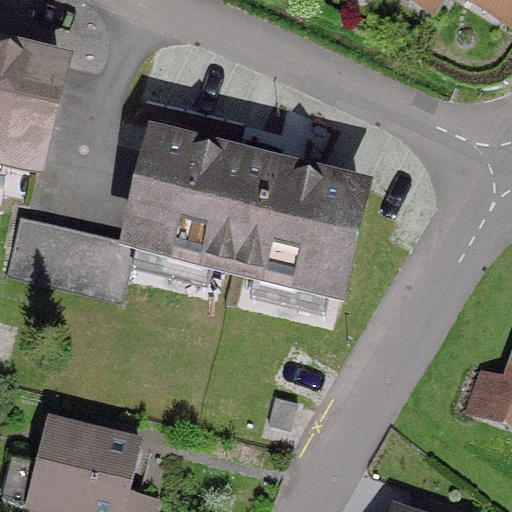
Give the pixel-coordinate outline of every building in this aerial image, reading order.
[(483,0),(502,11),(508,0),(483,0)] [(55,82),(0,68),(0,166),(32,174),(55,82)] [(332,299),(354,206),(149,156),(127,249),(164,258),(160,273),(199,283),(202,267),(256,280),(253,296),(291,305),(295,290),(332,299)] [(270,431),(286,435),(292,408),(276,404),(270,431)] [(146,511),(148,506),(122,500),(134,453),(44,429),(32,476),(39,477),(29,511),(146,511)]
